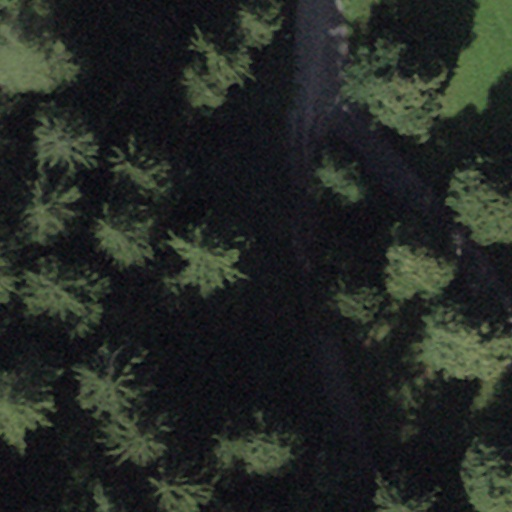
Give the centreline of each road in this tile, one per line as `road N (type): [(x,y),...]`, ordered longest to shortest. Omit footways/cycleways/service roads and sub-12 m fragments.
road 1 (track): [(365,511),(312,348),(314,0)]
road 2 (track): [(311,57),(511,302)]
